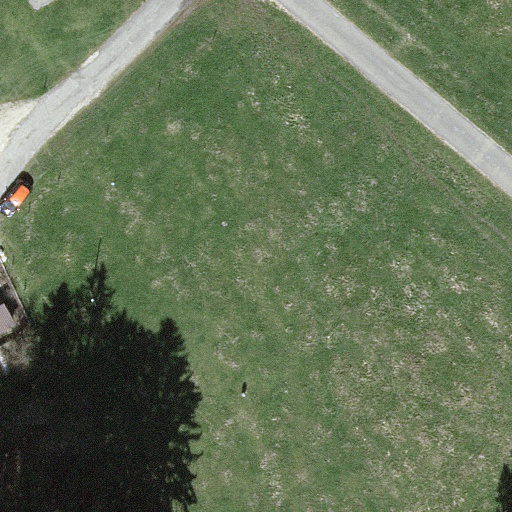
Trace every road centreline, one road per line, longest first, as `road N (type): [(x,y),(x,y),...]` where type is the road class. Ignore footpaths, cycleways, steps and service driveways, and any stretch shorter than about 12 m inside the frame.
road 1 (unclassified): [(304,0),(511,174)]
road 2 (unclassified): [(164,0),(0,151)]
